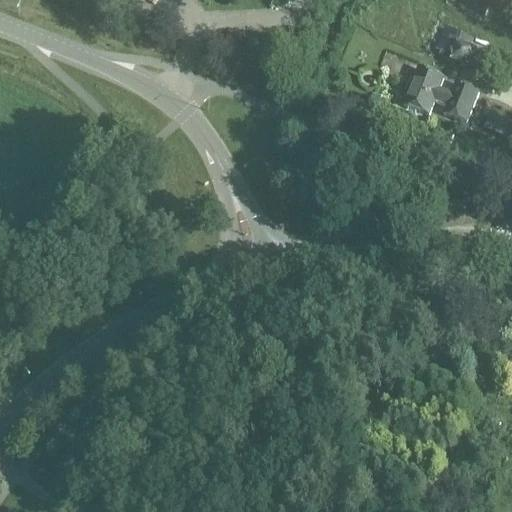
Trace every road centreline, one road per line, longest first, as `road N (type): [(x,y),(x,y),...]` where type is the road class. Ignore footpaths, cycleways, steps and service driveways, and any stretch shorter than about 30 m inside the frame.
road 1 (unclassified): [(259,275),(225,177),(181,117),(94,65),(0,27)]
road 2 (tertiary): [(0,431),(135,325),(259,275)]
road 3 (tertiary): [(511,248),(366,248),(259,275)]
